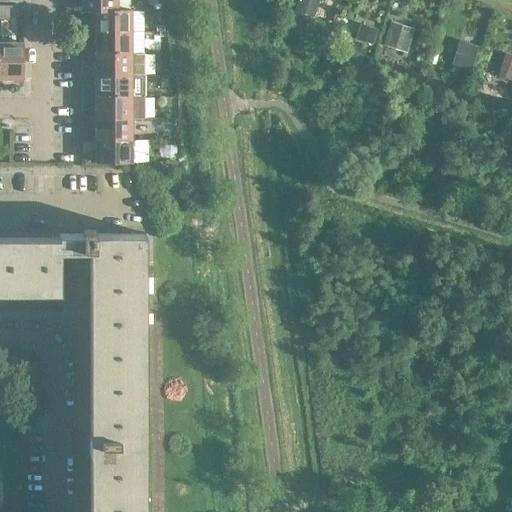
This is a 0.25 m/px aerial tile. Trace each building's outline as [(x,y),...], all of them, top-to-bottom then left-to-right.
[(81,0),(81,10),(117,10),(129,10),(128,0),(81,0)] [(301,20),(304,6),(277,1),(274,15),(301,20)] [(9,6),(1,6),(1,18),(9,18),(9,6)] [(117,10),(81,10),(81,19),(82,19),(95,15),(95,32),(144,32),(144,10),(129,10),(117,10)] [(365,18),(342,12),(336,34),(360,40),(365,18)] [(376,43),(396,49),(403,28),(383,22),(376,43)] [(95,48),(82,44),(82,54),(144,54),(144,32),(95,32),(95,48)] [(435,61),(462,70),(470,47),(444,37),(435,61)] [(23,42),(1,42),(1,79),(23,79),(23,42)] [(500,73),(511,76),(511,53),(505,51),(500,73)] [(144,54),(82,54),(82,62),(95,58),(95,75),(144,75),(144,54)] [(95,91),(82,87),(82,97),(143,97),(144,75),(95,75),(95,91)] [(143,97),(82,97),(82,105),(95,101),(95,118),(144,118),(143,97)] [(82,130),(82,140),(132,140),(132,118),(95,118),(95,134),(82,130)] [(132,140),(82,140),(82,149),(95,145),(95,162),(147,163),(147,140),(132,140)] [(58,237),(0,236),(0,292),(58,293),(60,293),(60,252),(75,252),(75,265),(89,265),(89,436),(82,436),(82,455),(89,455),(88,511),(140,511),(140,235),(145,235),(145,234),(95,234),(94,230),(82,230),(82,235),(58,235),(58,237)]
